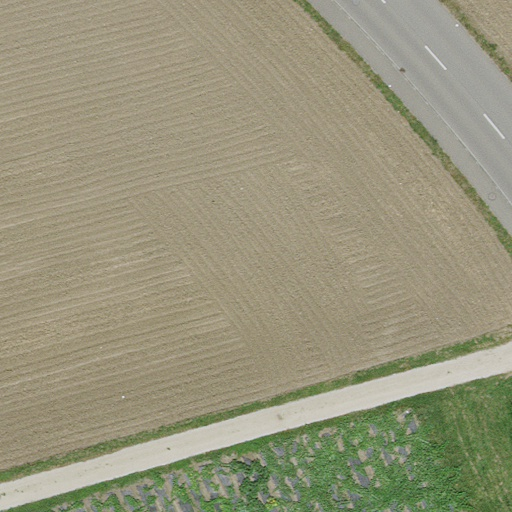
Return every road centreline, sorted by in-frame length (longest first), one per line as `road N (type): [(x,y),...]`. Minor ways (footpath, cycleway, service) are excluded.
road 1 (track): [(0,500),(511,349)]
road 2 (tertiary): [(511,148),(371,0)]
